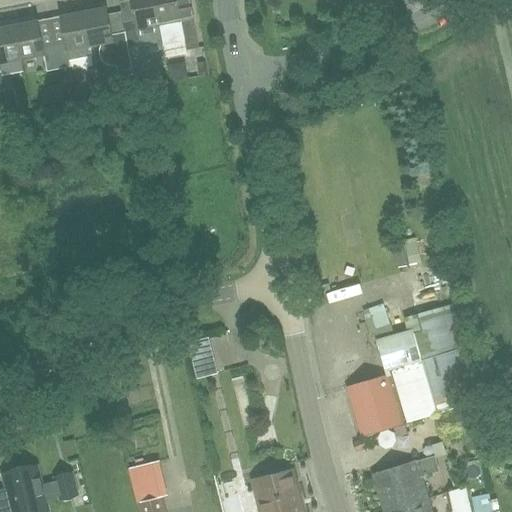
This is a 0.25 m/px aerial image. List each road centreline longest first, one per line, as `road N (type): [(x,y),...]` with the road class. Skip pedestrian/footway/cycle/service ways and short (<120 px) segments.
road 1 (residential): [(280,280),(120,321),(47,363),(0,403)]
road 2 (residential): [(340,511),(280,280)]
road 3 (residential): [(239,79),(408,25),(454,0)]
road 4 (residential): [(280,280),(239,79)]
